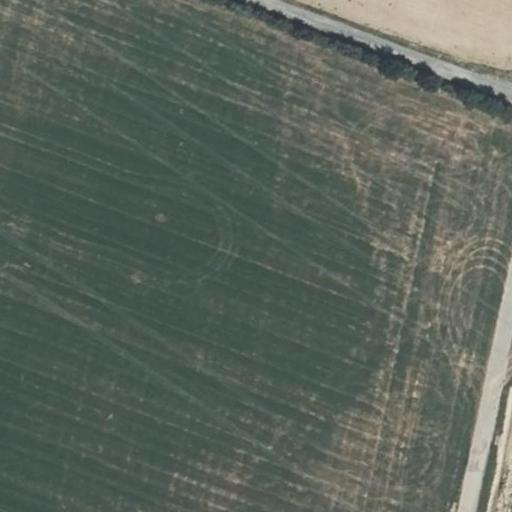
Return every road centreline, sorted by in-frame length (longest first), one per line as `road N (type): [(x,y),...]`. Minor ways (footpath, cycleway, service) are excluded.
road 1 (track): [(511,89),(269,0)]
road 2 (track): [(468,511),(511,298)]
